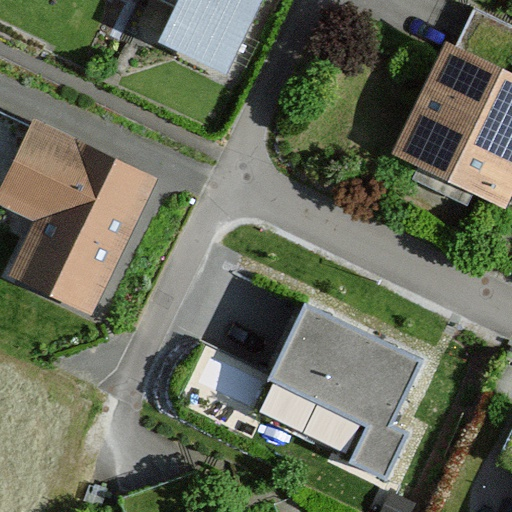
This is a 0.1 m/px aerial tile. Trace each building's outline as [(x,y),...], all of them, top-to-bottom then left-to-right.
[(233,73),(264,0),(185,0),(166,43),(233,73)] [(511,65),(450,37),(400,148),(511,199),(511,65)] [(147,182),(34,129),(1,198),(49,220),(23,275),(88,305),(147,182)] [(266,372),(365,421),(348,456),(383,474),(407,426),(390,418),(421,355),(304,297),(266,372)] [(511,511),(511,434),(497,465),(511,471),(511,511)]
